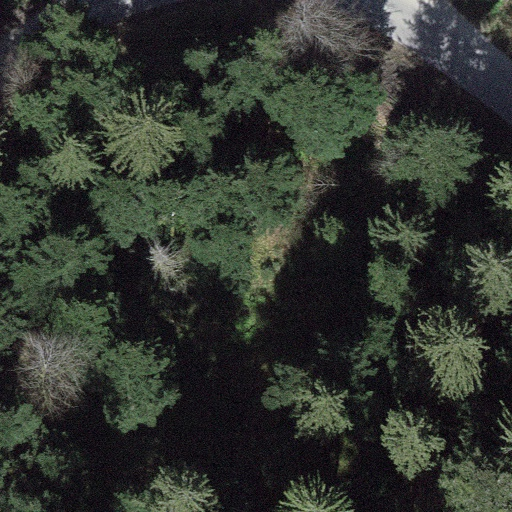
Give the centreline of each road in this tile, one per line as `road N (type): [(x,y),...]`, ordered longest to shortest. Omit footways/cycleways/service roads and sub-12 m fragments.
road 1 (track): [(390,0),(511,96)]
road 2 (track): [(0,62),(69,15),(107,0)]
